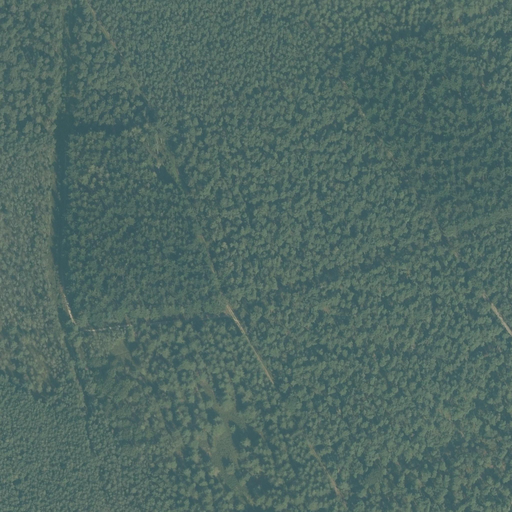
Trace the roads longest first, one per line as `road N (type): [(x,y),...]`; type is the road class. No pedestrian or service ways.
road 1 (track): [(334,490),(228,314),(69,327),(57,279),(68,0)]
road 2 (track): [(511,220),(228,314),(158,120),(83,0)]
road 3 (track): [(284,0),(511,337)]
